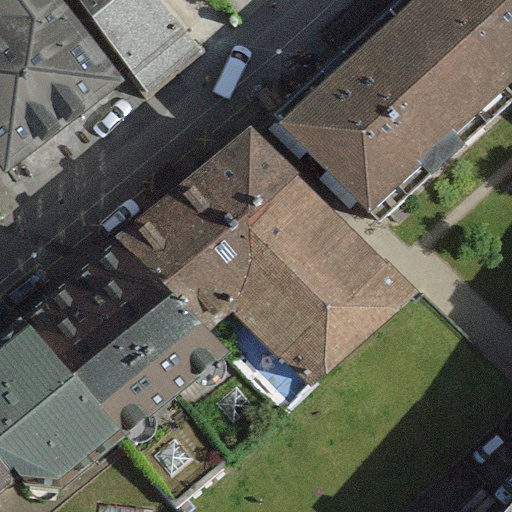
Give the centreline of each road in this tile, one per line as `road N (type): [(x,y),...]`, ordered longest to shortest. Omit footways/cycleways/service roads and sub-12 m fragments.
road 1 (residential): [(0,284),(334,0)]
road 2 (unknown): [(381,511),(490,389)]
